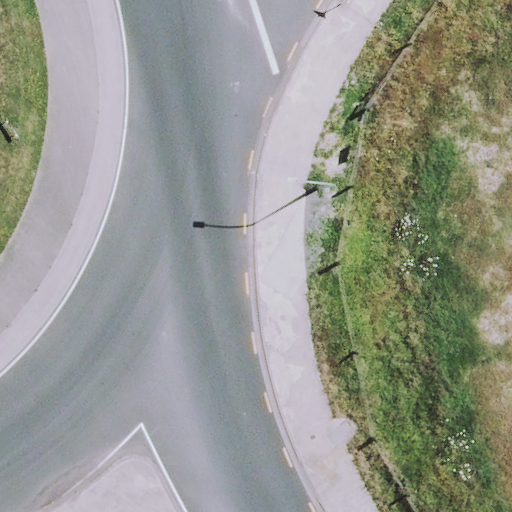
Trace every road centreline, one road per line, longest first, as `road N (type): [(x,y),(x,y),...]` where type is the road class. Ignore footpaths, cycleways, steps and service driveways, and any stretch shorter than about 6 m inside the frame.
road 1 (tertiary): [(164,256),(103,375),(0,476)]
road 2 (tertiary): [(164,256),(256,511)]
road 3 (tertiary): [(168,0),(186,87),(183,173),(164,256)]
